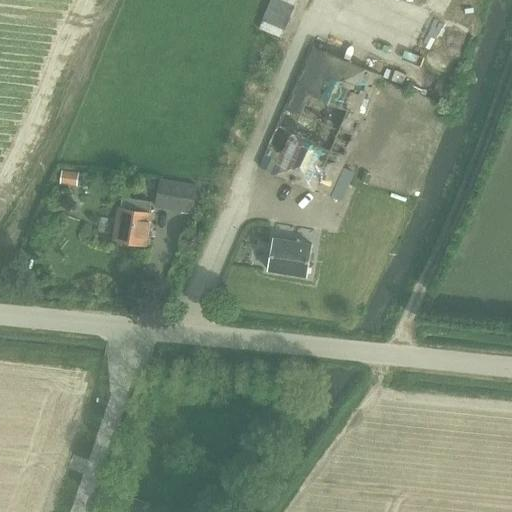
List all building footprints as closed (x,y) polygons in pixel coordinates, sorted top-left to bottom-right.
[(463,24),(449,53),(466,61),(480,32),(463,24)] [(329,197),(337,179),(384,70),(315,40),(260,167),(329,197)] [(77,187),(79,173),(62,171),(61,185),(77,187)] [(192,211),(196,184),(160,179),(156,206),(192,211)] [(150,213),(152,203),(123,198),(121,208),(119,207),(114,239),(146,245),(152,213),(150,213)] [(306,277),(312,245),(274,239),(268,270),(306,277)] [(116,490),(112,502),(124,506),(128,494),(116,490)]
